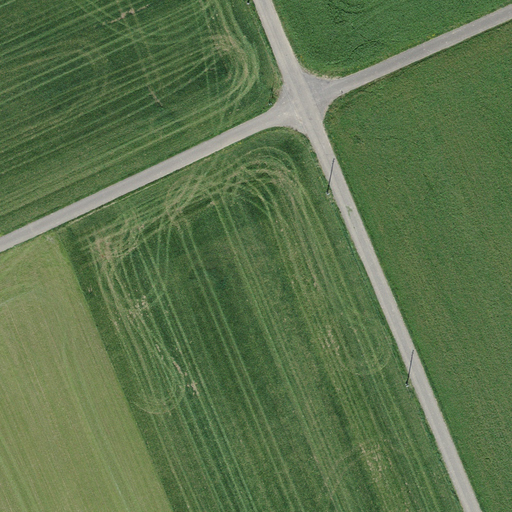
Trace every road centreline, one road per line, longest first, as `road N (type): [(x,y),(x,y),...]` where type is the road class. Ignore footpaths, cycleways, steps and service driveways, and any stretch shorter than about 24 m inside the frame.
road 1 (track): [(511,10),(0,244)]
road 2 (track): [(258,0),(470,511)]
